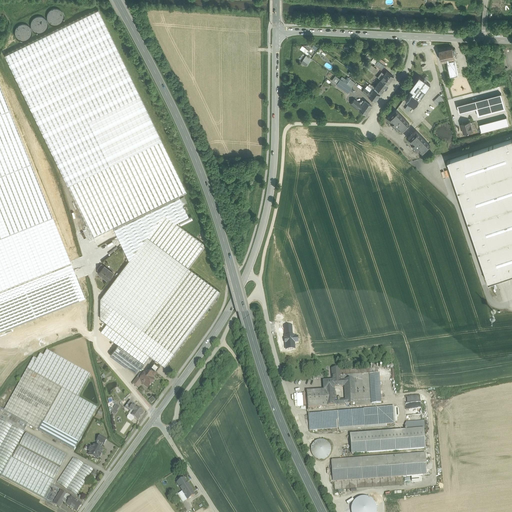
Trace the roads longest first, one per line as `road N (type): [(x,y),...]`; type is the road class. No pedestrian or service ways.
road 1 (primary): [(117,0),(200,167),(267,388),(321,511)]
road 2 (secondary): [(275,30),(273,170),(262,230),(223,321),(154,417)]
road 3 (track): [(246,275),(259,281),(280,372),(338,511)]
road 4 (track): [(259,281),(287,127),(372,127)]
road 5 (track): [(167,435),(235,314),(261,291)]
road 6 (unclassified): [(275,30),(413,36)]
